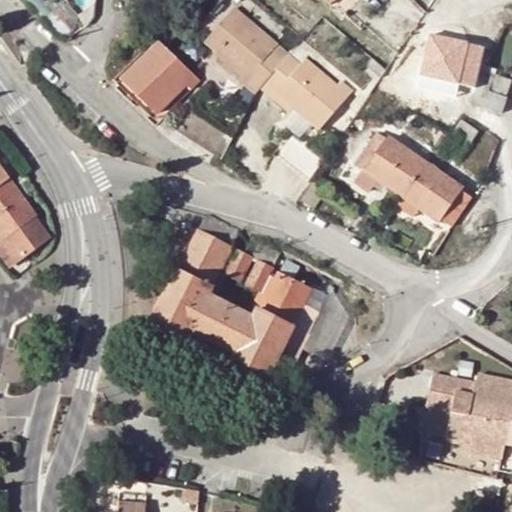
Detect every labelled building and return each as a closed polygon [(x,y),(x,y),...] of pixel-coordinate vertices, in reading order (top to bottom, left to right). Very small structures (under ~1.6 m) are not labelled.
[(201,40),(215,52),(244,79),(238,86),(248,95),(254,89),(285,56),(232,7),(201,40)] [(157,43),(121,80),(163,119),(199,83),(170,55),(157,43)] [(238,86),(244,79),(215,52),(209,59),(238,86)] [(296,66),(285,56),(254,89),(266,100),(273,93),(290,108),(314,130),(342,99),(301,61),(296,66)] [(504,96),(510,81),(494,75),(495,70),(484,67),(485,65),(479,64),(476,75),(475,79),(476,79),(473,87),(488,92),(488,90),(504,96)] [(163,119),(121,80),(117,84),(153,119),(163,119)] [(473,86),(469,102),(501,113),(506,98),(488,92),(473,87),(473,86)] [(290,108),(273,93),(266,100),(283,115),(290,108)] [(469,146),(476,136),(458,124),(451,134),(469,146)] [(401,196),(425,161),(387,136),(385,140),(377,134),(356,165),(362,170),(353,183),(367,192),(375,179),(400,195),(401,196)] [(306,181),(320,161),(285,136),(270,156),(306,181)] [(359,142),(348,136),(340,149),(352,155),(359,142)] [(452,228),(472,198),(463,192),(465,189),(425,161),(401,196),(400,195),(402,197),(419,209),(440,224),(442,222),(452,228)] [(301,201),(313,208),(327,185),(315,177),(301,201)] [(30,217),(31,216),(5,179),(0,182),(0,237),(1,238),(0,238),(0,257),(8,269),(46,240),(30,217)] [(413,219),(419,209),(402,197),(396,207),(413,219)] [(177,268),(165,291),(152,317),(187,335),(188,333),(189,331),(235,354),(234,358),(267,376),(293,327),(289,326),(307,288),(278,272),(276,279),(266,276),(278,252),(251,239),(243,253),(239,251),(228,273),(218,268),(237,231),(207,215),(180,270),(177,268)] [(169,265),(157,287),(165,291),(177,268),(175,267),(169,265)] [(507,443),(511,421),(511,380),(480,374),(478,383),(435,374),(428,406),(439,408),(451,411),(445,438),(464,442),(470,443),(467,456),(497,463),(498,460),(503,442),(507,443)] [(359,439),(367,413),(342,406),(334,431),(359,439)] [(434,435),(445,438),(451,411),(439,408),(434,435)] [(467,456),(470,443),(464,442),(461,454),(467,456)]
